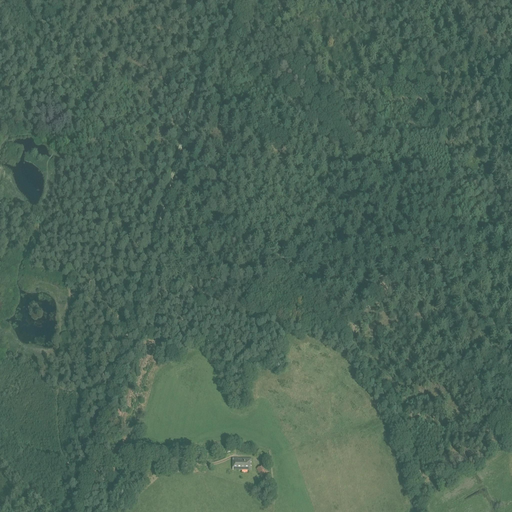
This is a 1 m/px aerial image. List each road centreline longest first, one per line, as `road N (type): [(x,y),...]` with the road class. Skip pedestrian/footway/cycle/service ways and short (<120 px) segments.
road 1 (track): [(83,37),(195,100),(309,51),(407,58),(436,74)]
road 2 (track): [(139,280),(221,0)]
road 3 (track): [(72,511),(139,280)]
